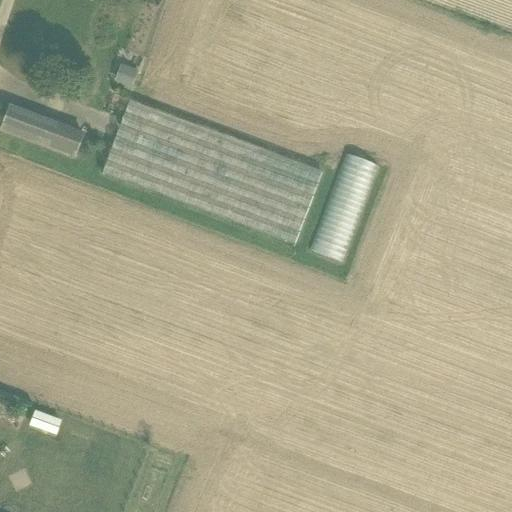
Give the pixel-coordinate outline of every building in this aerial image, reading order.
[(130,86),(134,72),(118,67),(114,82),(130,86)] [(321,174),(128,103),(101,176),(293,247),(321,174)] [(59,128),(9,109),(0,131),(51,150),(59,128)] [(82,137),(59,128),(51,150),(74,159),(82,137)] [(344,158),(308,255),(346,268),(381,172),(344,158)] [(63,419),(35,409),(26,432),(55,442),(63,419)]
